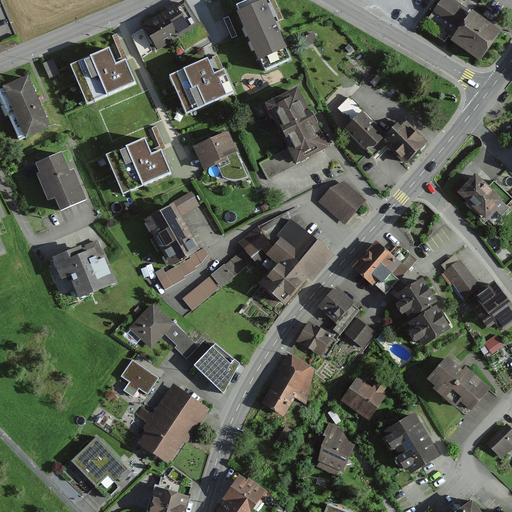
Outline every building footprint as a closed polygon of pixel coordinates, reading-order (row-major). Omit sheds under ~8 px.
[(268,0),(261,0),(242,9),(270,72),(295,61),(268,0)] [(444,0),(428,24),(485,63),(505,34),(453,0),(444,0)] [(188,2),(146,30),(159,51),(181,37),(190,51),(211,37),(188,2)] [(114,51),(75,67),(92,107),(140,87),(130,64),(121,68),(114,51)] [(213,62),(175,78),(192,116),(239,96),(229,74),(220,78),(213,62)] [(32,82),(7,92),(28,141),(53,131),(32,82)] [(302,89),(269,105),(292,150),(262,165),(269,181),(332,150),(302,89)] [(395,140),(391,137),(367,116),(369,113),(352,99),(340,112),(356,126),(347,136),(377,161),(389,147),(395,140)] [(426,145),(402,124),(391,137),(395,140),(389,147),(410,164),(426,145)] [(231,134),(198,149),(207,169),(240,155),(231,134)] [(150,142),(112,158),(129,196),(176,176),(167,154),(157,158),(150,142)] [(66,155),(39,166),(54,202),(60,200),(65,212),(91,202),(79,172),(74,174),(66,155)] [(479,175),(462,194),(489,218),(503,203),(508,207),(511,202),(511,197),(496,184),(492,188),(479,175)] [(332,192),(322,203),(346,225),(366,202),(345,184),(332,192)] [(193,194),(181,202),(188,215),(201,207),(193,194)] [(178,208),(150,224),(176,269),(204,253),(178,208)] [(332,256),(294,223),(280,239),(285,243),(273,258),(285,268),(267,289),(288,307),(332,256)] [(276,251),(259,230),(242,244),(254,259),(264,251),(269,257),(276,251)] [(399,261),(379,244),(355,272),(376,289),(399,261)] [(85,250),(51,264),(67,302),(81,296),(83,301),(121,285),(110,259),(103,263),(98,252),(88,256),(85,250)] [(245,253),(213,278),(223,290),(254,265),(245,253)] [(463,262),(447,275),(467,301),(483,288),(463,262)] [(193,311),(220,288),(210,276),(183,299),(193,311)] [(428,282),(401,298),(414,321),(442,305),(428,282)] [(511,305),(498,286),(481,298),(491,312),(484,317),(492,329),(499,324),(504,330),(511,324),(511,305)] [(341,289),(324,308),(343,325),(359,306),(341,289)] [(155,308),(134,332),(156,351),(166,340),(188,360),(199,347),(155,308)] [(442,308),(414,324),(428,348),(456,333),(442,308)] [(376,332),(360,321),(349,337),(365,348),(376,332)] [(337,337),(311,325),(302,344),(327,356),(337,337)] [(485,344),(493,355),(506,345),(498,334),(485,344)] [(212,349),(194,369),(224,397),(240,366),(235,361),(230,366),(212,349)] [(316,370),(292,356),(265,404),(287,416),(297,399),(309,405),(316,370)] [(469,373),(453,359),(435,380),(461,402),(466,397),(480,409),(496,390),(472,369),(469,373)] [(158,379),(133,362),(122,378),(130,383),(125,391),(133,397),(139,389),(148,395),(158,379)] [(374,389),(358,379),(343,402),(371,420),(391,388),(380,380),(374,389)] [(210,409),(178,386),(155,419),(145,411),(139,420),(150,428),(139,444),(170,466),(210,409)] [(420,417),(391,434),(415,476),(445,459),(420,417)] [(346,432),(331,425),(325,437),(329,439),(320,466),(338,474),(340,470),(346,473),(358,447),(346,432)] [(295,431),(288,427),(280,442),(287,446),(295,431)] [(511,454),(511,429),(509,427),(489,446),(505,462),(511,454)] [(97,439),(71,464),(96,490),(109,478),(114,484),(128,471),(120,463),(122,461),(103,440),(101,442),(97,439)] [(230,499),(249,511),(254,511),(268,493),(245,477),(230,499)] [(157,491),(151,511),(183,511),(187,500),(157,491)] [(249,511),(230,499),(220,511),(249,511)]
